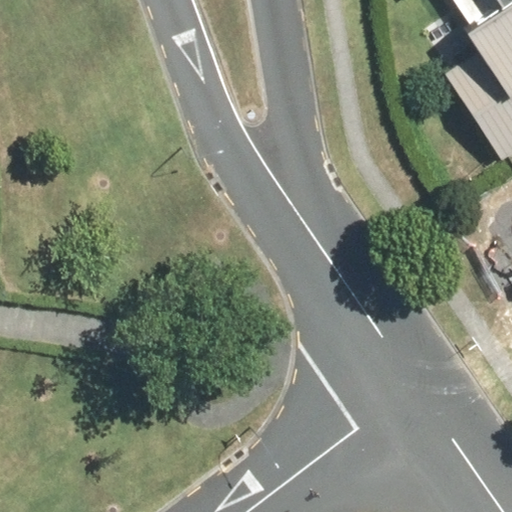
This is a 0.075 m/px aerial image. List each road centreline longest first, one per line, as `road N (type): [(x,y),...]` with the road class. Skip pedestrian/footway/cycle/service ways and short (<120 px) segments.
road 1 (residential): [(278,185),(418,391)]
road 2 (residential): [(278,185),(173,0)]
road 3 (residential): [(259,511),(418,391)]
road 4 (residential): [(264,0),(278,185)]
road 5 (residential): [(418,391),(500,511)]
